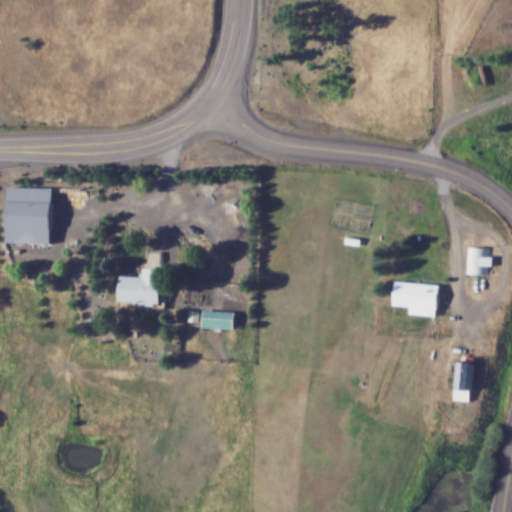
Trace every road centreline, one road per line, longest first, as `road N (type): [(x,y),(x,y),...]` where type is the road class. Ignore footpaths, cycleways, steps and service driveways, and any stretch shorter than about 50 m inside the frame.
road 1 (tertiary): [(209,96),(264,132),(423,159),(466,173),(511,205),(504,511)]
road 2 (tertiary): [(209,96),(193,115),(144,138),(0,144)]
